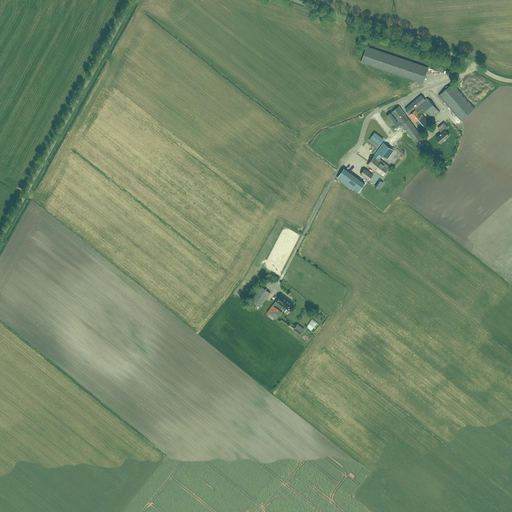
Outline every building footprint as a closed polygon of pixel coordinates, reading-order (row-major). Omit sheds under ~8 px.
[(402,52),(390,56),(393,64),(398,61),(400,66),(407,63),(405,58),(405,59),(402,52)] [(439,94),(461,118),(474,106),(454,83),(449,88),(447,87),(439,94)] [(433,118),(441,112),(429,98),(416,109),(415,108),(409,114),(415,121),(420,118),(426,126),(430,123),(423,115),(420,118),(416,113),(419,110),(421,113),(426,109),(433,118)] [(405,120),(413,130),(417,128),(400,106),(393,111),(402,122),(405,120)] [(393,122),(397,118),(391,111),(387,115),(393,122)] [(441,142),(450,135),(445,129),(448,127),(444,122),(438,127),(442,132),(436,137),(441,142)] [(375,132),(371,137),(378,142),(379,144),(383,138),(375,132)] [(387,159),(394,150),(384,142),(367,165),(382,176),(389,166),(379,159),(382,155),(387,159)] [(344,168),(337,177),(353,189),(354,188),(358,192),(365,183),(344,168)] [(364,169),(360,175),(368,181),(373,175),(364,169)] [(260,285),(249,298),(256,304),(259,306),(270,293),(260,285)] [(289,310),(294,304),(291,302),(291,301),(281,293),(275,301),(272,305),(267,312),(276,319),(282,312),(279,310),(281,307),(284,309),(285,307),(289,310)]
